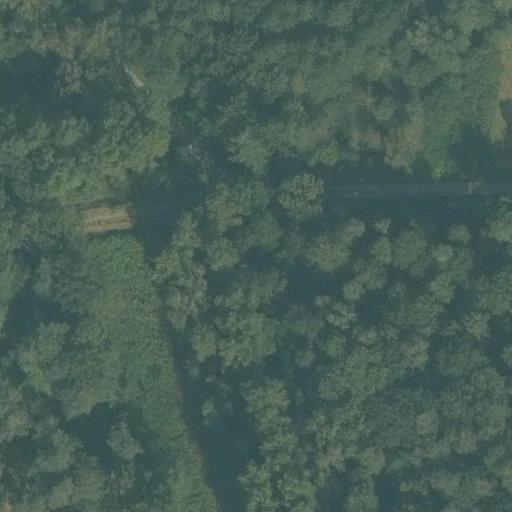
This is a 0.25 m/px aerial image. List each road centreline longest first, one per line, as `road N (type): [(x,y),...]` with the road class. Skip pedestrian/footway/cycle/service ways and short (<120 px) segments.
road 1 (track): [(46,0),(239,199),(137,204),(0,227)]
road 2 (unclassified): [(239,199),(511,191)]
